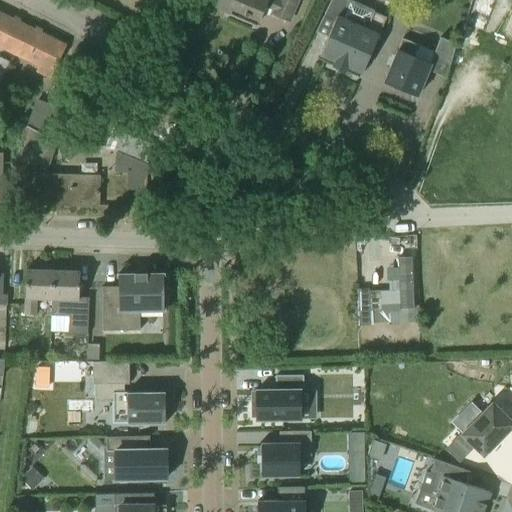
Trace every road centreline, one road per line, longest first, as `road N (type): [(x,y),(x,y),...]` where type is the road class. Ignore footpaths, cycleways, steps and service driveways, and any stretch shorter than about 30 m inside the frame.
road 1 (residential): [(429,215),(379,176),(29,0)]
road 2 (residential): [(208,230),(208,511)]
road 3 (residential): [(208,230),(429,215)]
road 4 (residential): [(0,229),(208,230)]
